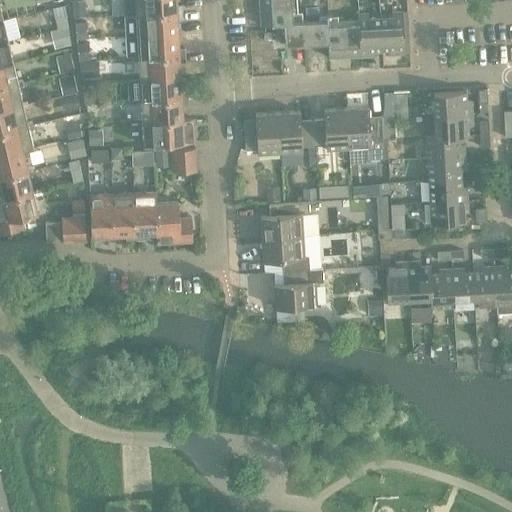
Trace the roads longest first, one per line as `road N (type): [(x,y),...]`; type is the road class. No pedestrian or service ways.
road 1 (residential): [(212,92),(221,262),(91,267),(0,241)]
road 2 (residential): [(428,81),(212,92)]
road 3 (residential): [(511,17),(426,21),(428,81)]
